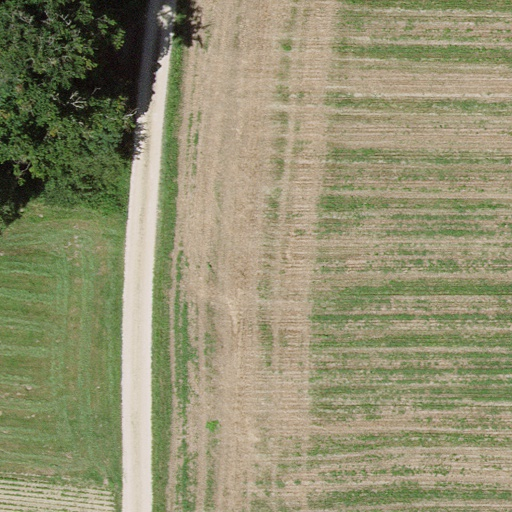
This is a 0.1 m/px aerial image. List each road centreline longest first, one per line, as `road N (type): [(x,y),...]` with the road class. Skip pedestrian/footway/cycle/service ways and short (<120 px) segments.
road 1 (track): [(130,511),(139,78),(152,0)]
road 2 (track): [(0,75),(139,78)]
